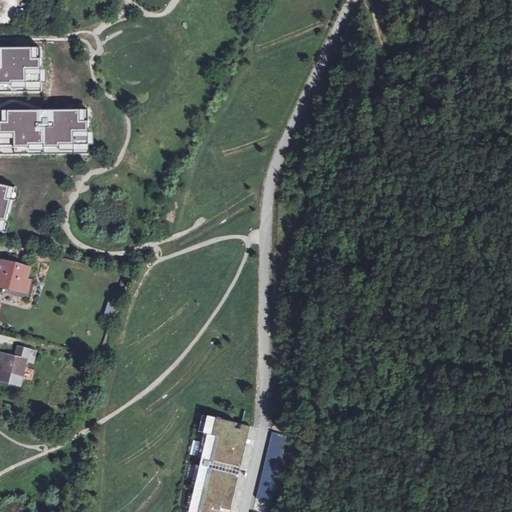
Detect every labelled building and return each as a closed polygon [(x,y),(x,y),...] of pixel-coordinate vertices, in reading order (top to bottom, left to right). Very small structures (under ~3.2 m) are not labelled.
[(0,275),(0,284),(23,291),(26,281),(29,269),(4,262),(0,275)] [(106,302),(107,314),(115,313),(114,302),(106,302)] [(19,384),(28,349),(19,347),(16,357),(0,352),(0,368),(9,370),(6,381),(19,384)] [(92,376),(84,375),(83,381),(83,380),(81,388),(90,389),(92,376)] [(177,511),(228,511),(248,427),(200,416),(177,511)] [(268,511),(285,435),(268,432),(251,511),(268,511)]
